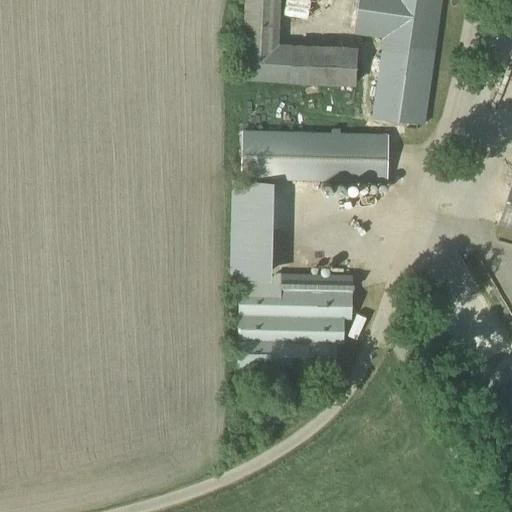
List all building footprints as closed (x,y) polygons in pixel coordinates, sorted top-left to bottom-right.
[(354,86),(357,47),(291,44),(278,43),(279,0),(243,0),(241,44),(243,44),(241,80),(354,86)] [(357,0),(353,32),(384,36),(373,116),(423,123),(440,0),(357,0)] [(511,108),(511,97),(495,95),(493,105),(511,108)] [(387,135),(243,131),(242,179),(385,183),(387,135)] [(511,175),(506,174),(504,179),(511,181),(511,182),(498,225),(511,230),(511,175)] [(351,318),(351,276),(280,275),(280,291),(238,290),(237,366),(335,368),(335,343),(343,343),(343,318),(351,318)] [(477,344),(479,354),(502,349),(500,339),(477,344)]
